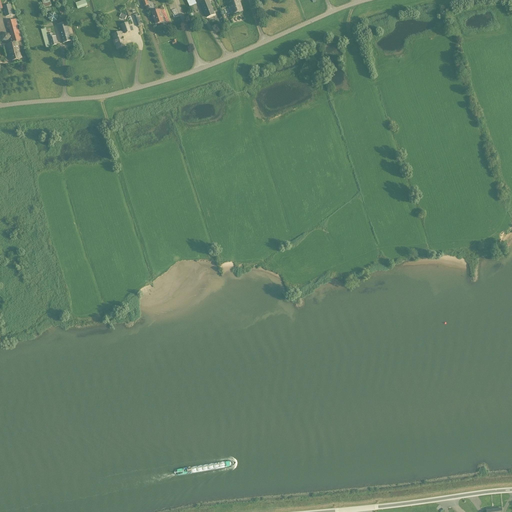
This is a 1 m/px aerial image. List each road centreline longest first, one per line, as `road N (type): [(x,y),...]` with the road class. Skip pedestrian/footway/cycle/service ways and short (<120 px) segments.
road 1 (tertiary): [(0,106),(100,97),(160,81),(366,0)]
road 2 (tertiary): [(327,511),(511,490)]
